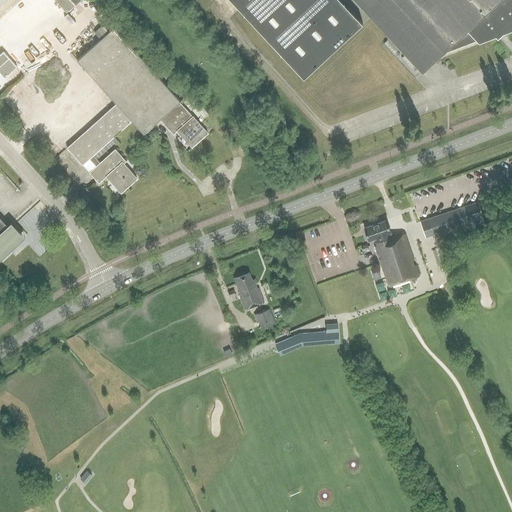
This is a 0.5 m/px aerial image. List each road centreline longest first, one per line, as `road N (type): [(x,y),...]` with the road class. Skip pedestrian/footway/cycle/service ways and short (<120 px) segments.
road 1 (tertiary): [(108,286),(511,124)]
road 2 (residential): [(108,286),(63,210),(0,142)]
road 3 (tertiary): [(0,351),(108,286)]
